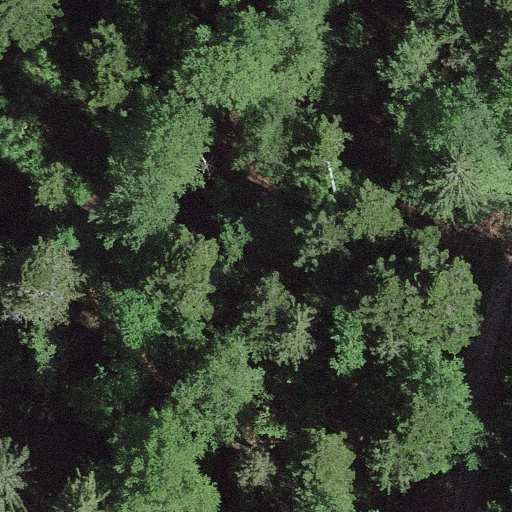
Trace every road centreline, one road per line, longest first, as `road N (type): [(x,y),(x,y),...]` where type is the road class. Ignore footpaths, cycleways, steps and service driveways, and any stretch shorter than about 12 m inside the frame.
road 1 (track): [(287,0),(128,181),(0,306)]
road 2 (track): [(511,264),(452,511)]
